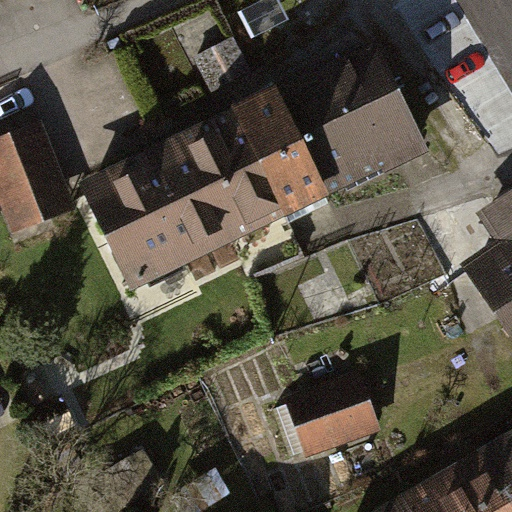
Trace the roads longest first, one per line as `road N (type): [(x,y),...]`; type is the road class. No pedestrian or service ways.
road 1 (track): [(362,9),(487,177)]
road 2 (residential): [(160,0),(0,67)]
